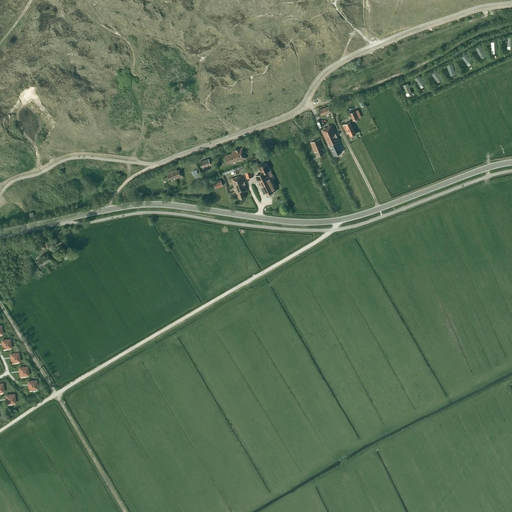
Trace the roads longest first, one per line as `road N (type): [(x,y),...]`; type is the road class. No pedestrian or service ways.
road 1 (tertiary): [(0,232),(156,203),(337,220),(511,161)]
road 2 (track): [(103,210),(133,175),(301,111),(321,78),(350,58),(460,15),(511,5)]
road 3 (track): [(301,111),(511,23)]
road 4 (track): [(0,188),(71,154),(162,163)]
road 5 (track): [(124,511),(55,393)]
road 6 (track): [(511,53),(407,101)]
